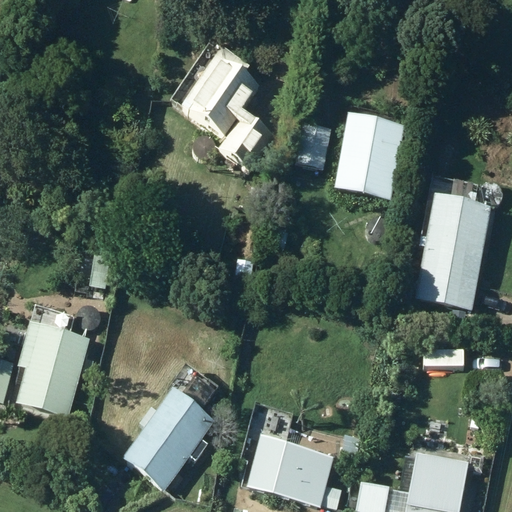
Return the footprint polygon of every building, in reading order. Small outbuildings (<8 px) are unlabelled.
[(153,13),(156,0),(142,0),(140,9),(153,13)] [(221,62),(180,121),(223,151),(216,161),(248,183),(272,147),(242,127),(250,115),(249,114),(258,99),(243,89),(248,81),(221,62)] [(346,132),(332,203),(389,215),(403,143),(346,132)] [(301,136),(297,175),(325,179),(329,139),(301,136)] [(482,203),(485,206),(488,208),(492,208),(496,208),(499,206),(502,203),(503,199),(504,195),(503,191),(500,188),(497,186),(493,185),(489,185),(486,186),(483,189),(481,192),(480,196),(481,200),(482,203)] [(225,208),(203,197),(187,230),(209,241),(225,208)] [(249,197),(246,216),(261,219),(264,199),(249,197)] [(432,214),(413,314),(471,325),(490,225),(432,214)] [(369,238),(371,240),(375,242),(379,243),(383,242),(386,240),(389,237),(390,233),(390,230),(389,226),(387,223),(383,220),(380,219),(376,220),(372,221),(369,223),(367,227),(367,230),(367,234),(369,238)] [(273,233),(269,253),(284,256),(288,236),(273,233)] [(107,295),(112,258),(90,255),(86,293),(107,295)] [(78,328),(81,331),(84,332),(88,333),(92,332),(95,330),(98,327),(99,324),(99,320),(98,316),(96,313),(93,310),(89,309),(85,310),(82,311),(79,313),(77,317),(76,320),(76,324),(78,328)] [(67,430),(87,355),(30,340),(10,415),(67,430)] [(0,413),(2,414),(13,375),(0,372),(0,413)] [(194,471),(206,455),(201,451),(211,437),(171,409),(122,480),(162,507),(189,468),(194,471)] [(332,470),(259,452),(247,503),(286,511),(337,511),(340,499),(325,496),(332,470)] [(459,511),(468,463),(416,454),(405,511),(459,511)] [(387,511),(391,489),(358,485),(354,511),(387,511)]
